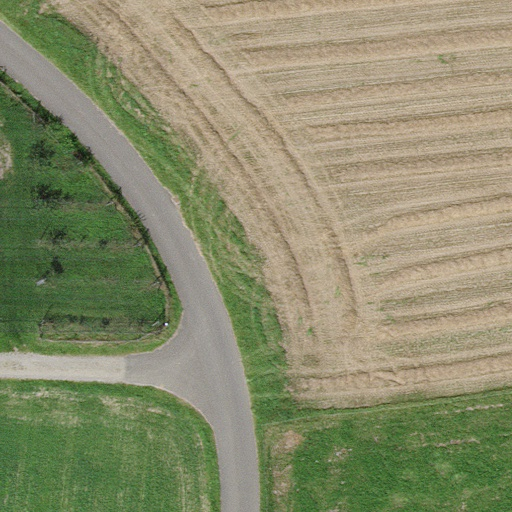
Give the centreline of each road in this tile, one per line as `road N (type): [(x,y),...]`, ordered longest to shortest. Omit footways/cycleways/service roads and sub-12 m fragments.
road 1 (unclassified): [(0,44),(144,187),(205,300),(236,428),(239,511)]
road 2 (track): [(0,367),(223,372)]
